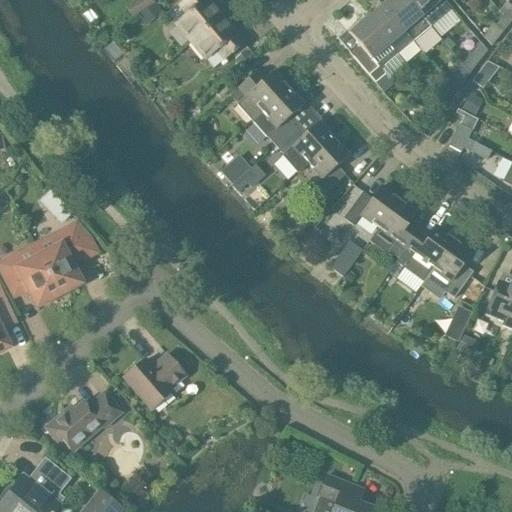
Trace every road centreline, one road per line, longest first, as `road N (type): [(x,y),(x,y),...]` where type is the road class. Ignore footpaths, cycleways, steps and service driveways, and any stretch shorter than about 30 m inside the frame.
road 1 (residential): [(412,511),(417,484),(405,471),(267,398),(153,302),(125,307),(0,422)]
road 2 (residential): [(289,26),(414,159),(511,227)]
